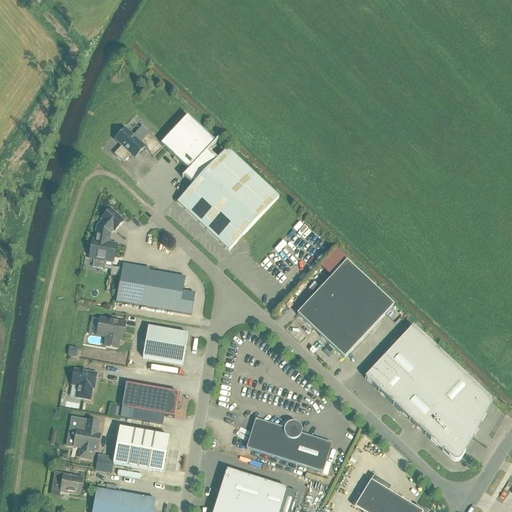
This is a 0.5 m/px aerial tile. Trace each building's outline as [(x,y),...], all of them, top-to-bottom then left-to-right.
[(161,146),(160,146),(163,149),(174,159),(173,161),(177,164),(178,163),(188,172),(183,178),(193,187),(177,204),(228,252),(278,199),(227,151),(217,161),(208,152),(215,144),(187,118),(182,123),(174,131),(161,146)] [(122,148),(114,156),(123,165),(131,157),(134,160),(143,150),(153,159),(163,149),(160,146),(161,146),(152,138),(142,128),(133,138),(125,131),(115,142),(122,148)] [(114,233),(123,223),(110,210),(101,220),(103,222),(97,228),(94,242),(92,242),(89,260),(113,264),(116,246),(108,244),(110,235),(113,231),(114,233)] [(100,277),(102,266),(71,261),(72,257),(69,256),(67,271),(100,277)] [(297,316),(344,361),(393,308),(346,264),(297,316)] [(191,317),(195,295),(182,293),(185,279),(149,273),(150,271),(122,266),(116,304),(191,317)] [(123,334),(125,325),(103,321),(100,337),(106,338),(105,347),(117,350),(120,333),(123,334)] [(415,386),(442,356),(410,327),(364,380),(394,408),(415,386)] [(182,366),(187,336),(148,329),(142,359),(182,366)] [(70,348),(68,358),(76,359),(77,349),(70,348)] [(443,412),(472,439),(492,405),(442,356),(415,386),(443,412)] [(71,387),(78,388),(76,397),(91,399),(93,391),(96,375),(74,371),(71,387)] [(123,409),(135,412),(135,411),(138,391),(139,389),(139,388),(130,387),(129,387),(127,386),(126,389),(123,409)] [(423,435),(443,412),(415,386),(394,408),(423,435)] [(175,418),(179,395),(139,388),(139,389),(138,391),(135,411),(135,412),(164,416),(175,418)] [(112,408),(110,416),(118,418),(120,409),(112,408)] [(123,409),(121,420),(162,427),(164,416),(135,412),(123,409)] [(443,412),(423,435),(450,461),(456,463),(460,461),(472,439),(443,412)] [(74,443),(73,448),(74,448),(81,450),(79,459),(92,462),(93,452),(97,453),(100,437),(98,436),(100,423),(78,419),(78,421),(77,422),(76,429),(75,432),(75,433),(74,443)] [(282,430),(255,421),(246,450),(322,475),(332,446),(301,436),(301,432),(300,429),(297,426),(294,425),(291,424),(287,425),(284,427),(282,430)] [(162,475),(169,439),(119,430),(115,453),(112,466),(162,475)] [(71,464),(74,457),(65,453),(62,461),(71,464)] [(290,511),(296,494),(226,472),(216,502),(247,511),(290,511)] [(54,473),(52,484),(61,486),(60,493),(80,496),(83,478),(54,473)] [(291,484),(278,481),(276,487),(290,490),(291,484)] [(111,484),(109,489),(118,492),(119,487),(111,484)] [(413,509),(379,488),(364,511),(425,511),(415,505),(413,509)] [(153,511),(155,502),(96,491),(94,499),(92,511),(153,511)] [(247,511),(216,502),(213,511),(247,511)]
